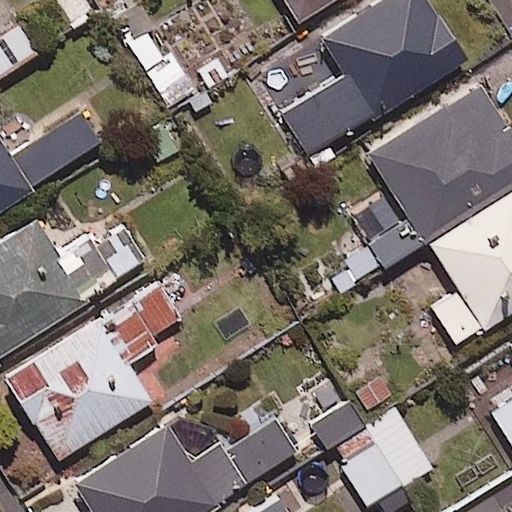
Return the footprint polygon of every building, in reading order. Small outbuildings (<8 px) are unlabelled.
[(101,9),(95,0),(34,0),(34,1),(58,37),(101,9)] [(147,28),(154,23),(139,0),(127,0),(108,12),(166,109),(195,91),(169,49),(162,53),(147,28)] [(466,61),(427,0),(380,0),(321,37),(345,74),(282,114),(311,159),(466,61)] [(287,0),(300,20),(332,0),(287,0)] [(0,76),(36,53),(17,25),(0,36),(0,76)] [(339,258),(356,285),(511,186),(511,133),(480,84),(367,155),(406,217),(339,258)] [(79,111),(9,155),(0,140),(0,211),(101,146),(79,111)] [(511,191),(425,247),(453,292),(430,306),(456,347),(511,312),(511,191)] [(119,222),(62,261),(34,219),(0,242),(0,357),(144,260),(119,222)] [(150,402),(129,367),(157,349),(149,337),(179,318),(157,282),(5,377),(56,460),(150,402)] [(511,342),(510,344),(511,348),(511,400),(492,413),(511,446),(511,342)] [(325,450),(364,426),(348,401),(310,425),(325,450)] [(366,507),(431,467),(394,408),(330,447),(366,507)] [(275,421),(225,456),(215,441),(190,459),(166,424),(73,488),(90,511),(205,511),(295,451),(275,421)] [(286,511),(278,498),(255,511),(286,511)]
